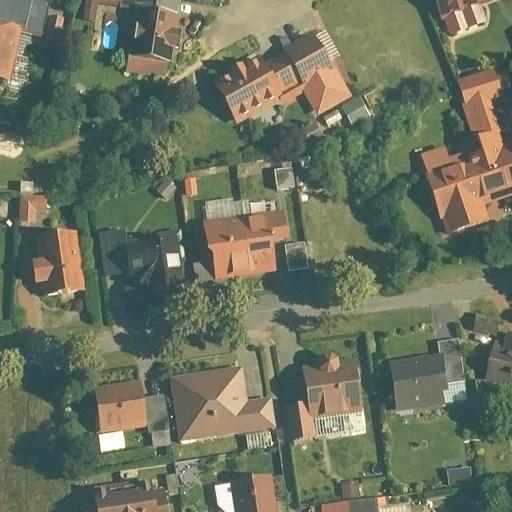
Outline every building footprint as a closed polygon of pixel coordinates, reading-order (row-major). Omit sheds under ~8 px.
[(0,0),(0,82),(11,85),(19,52),(6,49),(11,27),(27,31),(34,1),(27,0),(0,0)] [(110,53),(162,66),(170,33),(157,30),(164,0),(100,0),(99,7),(120,12),(110,53)] [(421,0),(428,15),(467,0),(421,0)] [(220,121),(317,68),(297,32),(249,58),(243,47),(194,74),(220,121)] [(442,80),(454,108),(495,89),(483,62),(442,80)] [(411,162),(429,233),(479,221),(475,205),(511,195),(511,144),(510,136),(485,142),(482,126),(445,135),(449,153),(411,162)] [(249,274),(273,270),(267,224),(298,219),(291,173),(242,180),(249,223),(204,229),(206,246),(212,252),(216,283),(249,277),(249,274)] [(32,226),(33,216),(44,217),(45,201),(19,199),(17,225),(32,226)] [(486,206),(487,221),(504,220),(503,205),(486,206)] [(30,284),(32,296),(74,291),(66,223),(20,227),(24,260),(16,261),(19,285),(30,284)] [(149,290),(149,295),(180,291),(176,258),(165,259),(163,245),(125,251),(130,281),(135,281),(149,290)] [(283,250),(286,269),(305,265),(301,247),(283,250)] [(476,317),(472,334),(495,340),(499,323),(476,317)] [(511,338),(500,336),(497,345),(484,342),(473,386),(511,395),(511,338)] [(381,366),(387,413),(445,406),(439,359),(381,366)] [(350,363),(288,371),(295,424),(357,416),(350,363)] [(156,380),(168,447),(265,430),(260,397),(236,401),(230,368),(156,380)] [(86,394),(94,434),(141,426),(133,385),(86,394)] [(470,471),(446,474),(448,490),(472,487),(470,471)] [(224,511),(271,511),(268,483),(222,488),(224,511)] [(74,503),(74,511),(156,511),(155,496),(145,497),(144,487),(81,493),(82,503),(74,503)]
